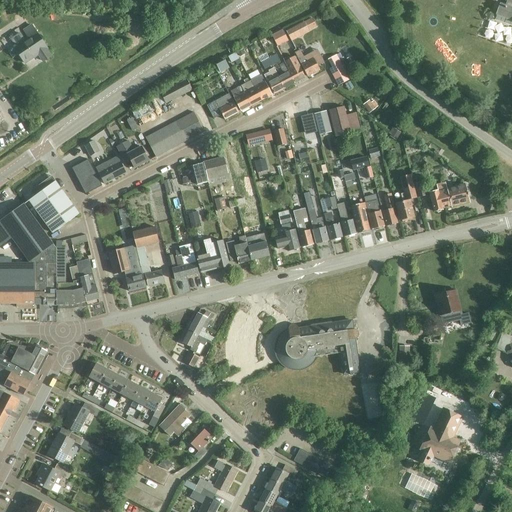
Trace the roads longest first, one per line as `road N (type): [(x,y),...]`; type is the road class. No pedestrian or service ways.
road 1 (residential): [(113,322),(88,221),(95,198),(328,79)]
road 2 (residential): [(135,316),(511,220)]
road 3 (tertiary): [(0,179),(253,8)]
road 4 (unclassified): [(511,157),(404,77),(346,0)]
road 5 (residential): [(235,511),(258,454),(157,360)]
road 6 (unclassified): [(0,477),(73,330)]
